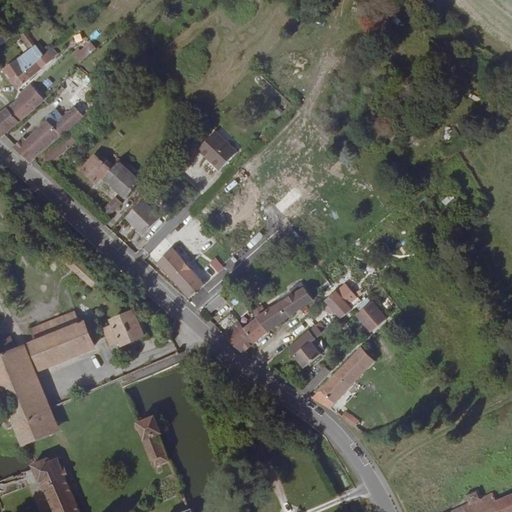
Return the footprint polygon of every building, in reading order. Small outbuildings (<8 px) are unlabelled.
[(0,21),(0,46),(24,29),(12,13),(0,21)] [(3,70),(13,84),(44,55),(26,31),(22,35),(31,48),(3,70)] [(87,58),(96,49),(92,43),(82,52),(87,58)] [(79,49),(74,54),(82,63),(87,58),(82,52),(79,49)] [(18,101),(7,109),(19,122),(44,100),(31,85),(21,93),(21,94),(18,101)] [(66,89),(61,85),(44,100),(49,105),(66,89)] [(67,131),(84,116),(75,107),(53,126),(48,121),(27,140),(25,138),(14,148),(30,163),(67,131)] [(7,109),(0,114),(0,136),(2,138),(19,122),(7,109)] [(97,117),(93,112),(87,117),(91,122),(97,117)] [(393,125),(386,131),(395,143),(403,136),(393,125)] [(220,127),(216,132),(237,152),(242,148),(220,127)] [(237,152),(216,132),(199,150),(206,158),(208,156),(221,169),(237,152)] [(76,143),(72,136),(45,157),(51,164),(76,143)] [(95,156),(83,170),(97,183),(102,177),(126,198),(141,181),(128,169),(129,167),(122,160),(112,171),(95,156)] [(116,198),(104,211),(110,217),(122,203),(116,198)] [(142,200),(126,218),(144,235),(160,217),(142,200)] [(38,234),(42,229),(23,213),(19,217),(38,234)] [(289,239),(283,243),(289,253),(295,249),(289,239)] [(205,284),(208,288),(214,283),(204,271),(179,243),(173,248),(205,284)] [(91,286),(97,279),(58,244),(51,251),(91,286)] [(205,284),(173,248),(158,262),(190,298),(205,284)] [(231,285),(239,278),(221,256),(204,271),(214,283),(208,288),(191,303),(200,311),(210,301),(211,302),(225,291),(231,285)] [(266,311),(256,317),(257,318),(268,332),(314,299),(312,297),(303,284),(299,287),(301,290),(293,295),(266,311)] [(236,292),(231,285),(225,291),(230,297),(236,292)] [(341,318),(353,309),(336,291),(326,300),(341,318)] [(221,295),(210,304),(215,310),(226,300),(221,295)] [(372,302),(357,315),(372,332),(386,319),(372,302)] [(261,306),(253,313),(256,317),(266,311),(261,306)] [(74,311),(29,329),(34,342),(29,344),(39,367),(93,345),(87,329),(82,331),(74,311)] [(113,324),(103,328),(110,345),(120,341),(122,345),(143,336),(141,331),(144,329),(137,314),(135,315),(133,311),(111,320),(113,324)] [(257,318),(245,328),(244,329),(256,343),(268,332),(257,318)] [(239,321),(224,334),(223,335),(243,353),(244,352),(256,343),(244,329),(245,328),(239,321)] [(320,322),(316,325),(323,333),(326,330),(320,322)] [(323,333),(316,325),(289,348),(295,355),(305,368),(322,354),(312,342),(323,333)] [(0,355),(15,349),(9,337),(0,340),(0,355)] [(375,361),(362,347),(313,398),(330,408),(375,361)] [(13,424),(14,426),(42,415),(41,412),(15,349),(0,355),(0,389),(8,410),(13,424)] [(312,395),(328,374),(321,369),(305,389),(312,395)] [(444,413),(441,405),(429,410),(432,418),(444,413)] [(6,426),(13,424),(8,410),(1,413),(6,426)] [(342,417),(355,427),(359,421),(346,411),(342,417)] [(14,426),(17,433),(23,446),(50,434),(42,415),(14,426)] [(154,415),(146,419),(136,423),(137,425),(154,465),(168,460),(158,434),(161,432),(154,415)] [(38,482),(52,511),(78,511),(56,458),(49,461),(48,458),(31,465),(33,468),(40,481),(38,482)] [(469,503),(482,498),(478,489),(466,495),(469,503)] [(469,503),(473,511),(499,511),(496,502),(495,497),(493,493),(482,498),(469,503)] [(499,511),(511,511),(511,494),(496,502),(499,511)] [(473,511),(469,503),(454,509),(455,511),(473,511)]
